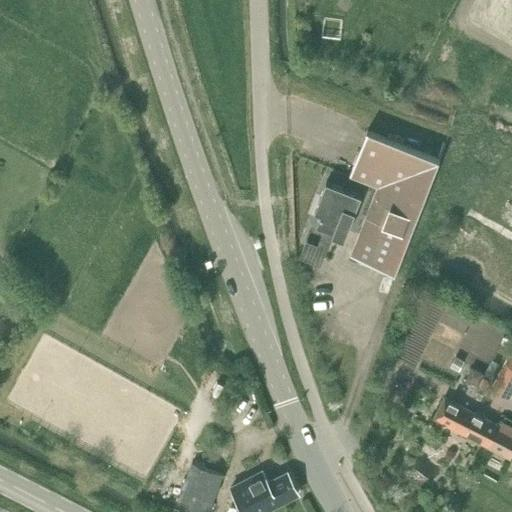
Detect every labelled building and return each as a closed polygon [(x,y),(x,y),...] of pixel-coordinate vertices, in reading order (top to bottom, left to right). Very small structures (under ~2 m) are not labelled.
[(351,175),(378,185),(351,254),(351,253),(350,255),(395,273),(396,271),(395,271),(440,158),(368,130),(367,129),(349,175),(351,175)] [(344,239),(362,194),(326,181),(315,211),(321,213),(316,224),(333,231),(332,234),(344,239)] [(509,397),(511,392),(511,346),(490,387),(509,397)] [(482,378),(478,384),(486,388),(490,380),(483,376),(482,378)] [(478,412),(463,405),(446,395),(434,417),(443,422),(489,446),(500,425),(478,412)] [(489,446),(511,457),(511,454),(511,425),(502,421),(500,425),(489,446)] [(188,509),(195,511),(208,511),(223,473),(204,466),(191,461),(175,504),(188,509)] [(236,498),(243,511),(258,511),(297,492),(287,472),(270,481),(262,468),(230,485),(236,498)]
